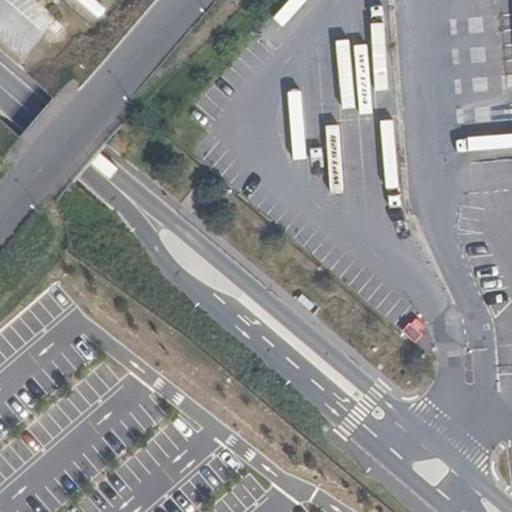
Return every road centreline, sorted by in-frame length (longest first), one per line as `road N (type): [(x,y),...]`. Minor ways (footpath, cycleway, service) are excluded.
road 1 (unclassified): [(511,509),(174,223),(120,188)]
road 2 (unclassified): [(120,188),(160,259),(185,285),(450,511)]
road 3 (unclassified): [(120,188),(0,85)]
